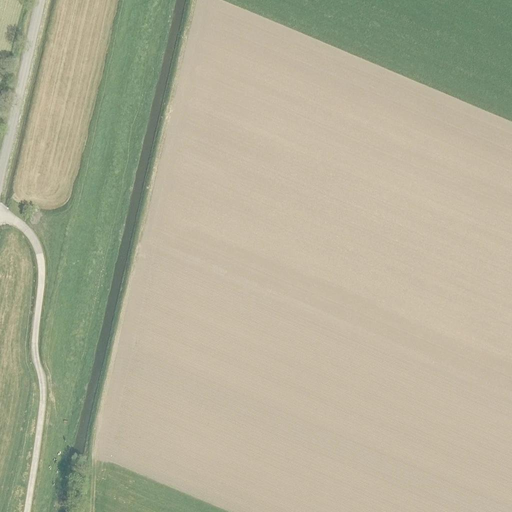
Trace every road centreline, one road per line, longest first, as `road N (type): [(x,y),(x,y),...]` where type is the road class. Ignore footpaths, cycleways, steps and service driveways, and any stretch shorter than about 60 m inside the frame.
road 1 (track): [(91,511),(96,436),(192,0)]
road 2 (tertiary): [(40,0),(0,179)]
